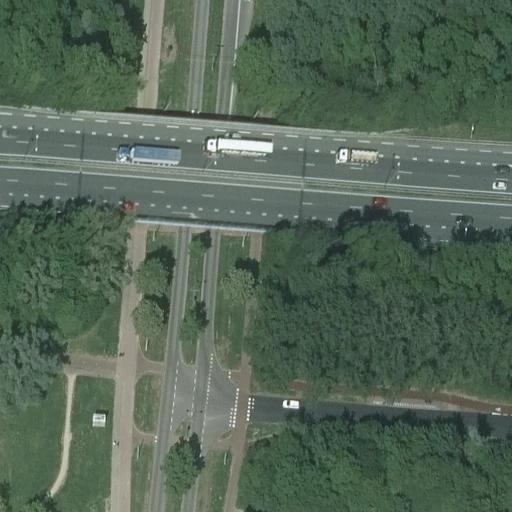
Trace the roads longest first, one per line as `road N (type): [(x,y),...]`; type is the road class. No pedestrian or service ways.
road 1 (trunk): [(0,184),(511,224)]
road 2 (trunk): [(511,179),(0,143)]
road 3 (tertiary): [(200,405),(235,0)]
road 4 (tertiary): [(202,0),(166,404)]
road 5 (tertiary): [(200,405),(511,432)]
